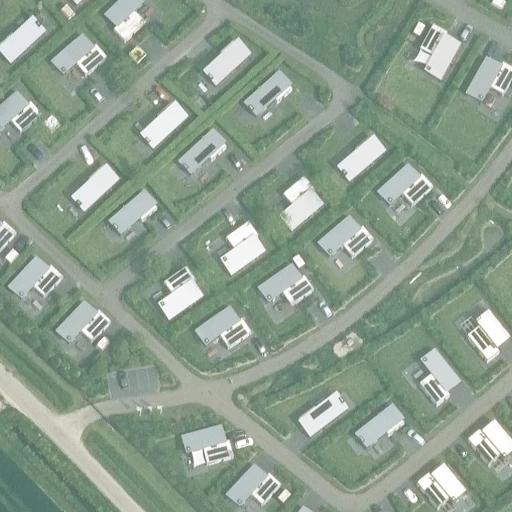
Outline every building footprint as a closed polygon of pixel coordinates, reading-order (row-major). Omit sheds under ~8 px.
[(64,0),(74,10),(85,0),(64,0)] [(141,0),(124,0),(103,20),(114,32),(112,34),(123,45),(144,26),(133,15),(145,3),(141,0)] [(496,0),(493,0),(490,6),(500,12),(505,5),(496,0)] [(65,7),(59,12),(68,21),(73,16),(65,7)] [(9,39),(0,47),(0,58),(8,67),(44,35),(31,22),(11,41),(9,39)] [(356,25),(340,53),(353,61),(369,32),(356,25)] [(417,26),(412,36),(419,40),(424,29),(417,26)] [(432,29),(419,53),(433,61),(425,75),(439,83),(458,47),(444,40),(446,36),(432,29)] [(81,40),(50,68),(60,80),(74,68),(84,80),(105,62),(95,50),(92,52),(81,40)] [(219,60),(203,75),(215,88),(249,57),(237,44),(235,45),(233,43),(217,58),(219,60)] [(137,49),(128,57),(136,66),(145,58),(137,49)] [(386,76),(398,57),(387,50),(376,70),(386,76)] [(485,63),(465,98),(479,106),(487,92),(501,100),(511,80),(511,73),(501,67),(499,71),(485,63)] [(279,77),(245,107),(257,121),(274,105),(276,106),(291,93),(289,91),(291,90),(279,77)] [(184,116),(198,105),(186,91),(173,102),(184,116)] [(16,96),(0,110),(0,131),(9,123),(20,135),(40,118),(29,106),(26,108),(16,96)] [(156,124),(140,139),(153,152),(186,120),(174,107),(172,108),(170,106),(154,121),(156,124)] [(213,135),(179,166),(191,179),(208,163),(210,165),(225,151),(223,150),(225,149),(213,135)] [(356,157),(337,174),(347,186),(384,155),(373,143),(372,144),(369,141),(354,154),(356,157)] [(191,209),(203,200),(173,161),(161,171),(191,209)] [(275,167),(278,180),(293,178),(290,164),(275,167)] [(88,187),(72,202),(84,215),(118,183),(105,170),(104,172),(102,169),(86,184),(88,187)] [(407,170),(376,198),(386,210),(400,198),(411,210),(431,191),(421,179),(418,182),(407,170)] [(292,211),(280,221),(290,234),(321,207),(310,195),(313,193),(303,181),(282,199),(292,211)] [(144,197),(109,228),(121,242),(139,225),(141,227),(156,213),(154,212),(156,211),(144,197)] [(348,222),(316,250),(327,262),(341,250),(351,262),(372,243),(361,231),(358,234),(348,222)] [(0,228),(0,253),(15,237),(3,226),(1,229),(0,228)] [(235,256),(222,266),(231,279),(264,255),(254,242),(258,240),(248,227),(225,243),(235,256)] [(12,252),(4,261),(10,266),(18,258),(12,252)] [(34,261),(7,290),(20,302),(31,291),(43,301),(62,281),(50,270),(47,273),(34,261)] [(291,269),(256,292),(265,305),(280,295),(289,309),(312,294),(303,280),(300,282),(291,269)] [(172,300),(159,310),(169,323),(201,300),(192,287),(195,284),(186,271),(163,287),(172,300)] [(81,306),(55,335),(68,347),(79,335),(91,346),(109,325),(98,315),(95,318),(81,306)] [(229,312),(194,335),(203,348),(218,338),(226,352),(250,336),(241,323),(238,325),(229,312)] [(478,329),(466,339),(486,364),(498,355),(497,353),(510,343),(487,315),(475,325),(478,329)] [(103,340),(95,348),(101,354),(109,345),(103,340)] [(432,379),(419,389),(436,409),(448,399),(446,396),(460,385),(435,354),(421,365),(432,379)] [(313,411),(297,424),(310,440),(346,412),(335,398),(315,414),(313,411)] [(392,410),(356,439),(367,453),(386,438),(387,440),(403,427),(401,426),(403,425),(392,410)] [(478,435),(466,445),(487,470),(499,460),(503,465),(511,457),(511,450),(492,427),(480,437),(478,435)] [(228,444),(224,446),(220,428),(181,439),(186,456),(202,452),(206,468),(232,460),(228,444)] [(261,509),(280,488),(268,477),(265,480),(252,468),(225,497),(239,510),(250,498),(261,509)] [(452,507),(466,496),(443,468),(430,479),(428,476),(416,486),(436,511),(448,502),(452,507)]
